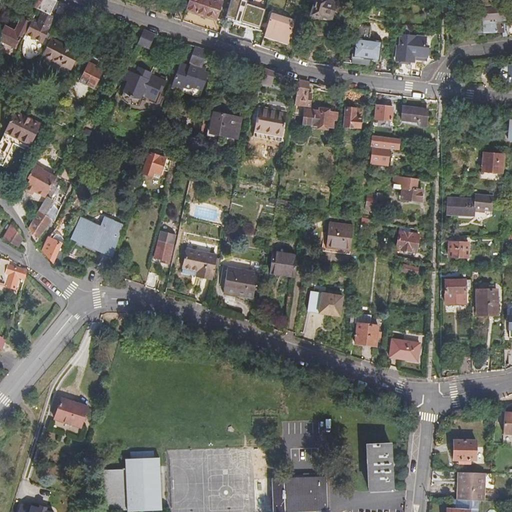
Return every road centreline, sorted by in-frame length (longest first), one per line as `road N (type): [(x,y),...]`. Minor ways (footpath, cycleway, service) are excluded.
road 1 (residential): [(79,0),(307,74),(438,90)]
road 2 (tertiary): [(86,302),(115,299),(183,314),(432,397)]
road 3 (unknown): [(22,501),(47,409),(85,348),(98,299)]
road 4 (tertiary): [(0,400),(86,302)]
